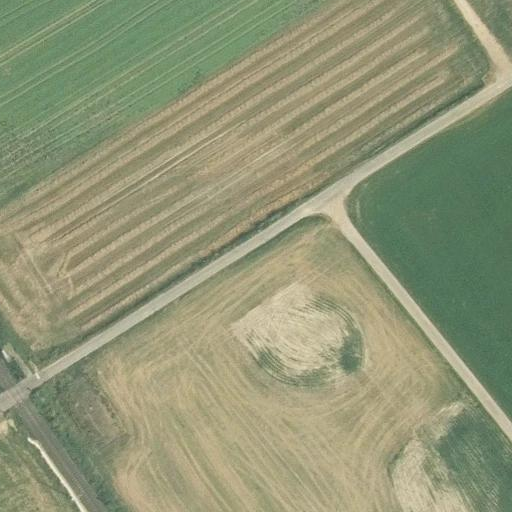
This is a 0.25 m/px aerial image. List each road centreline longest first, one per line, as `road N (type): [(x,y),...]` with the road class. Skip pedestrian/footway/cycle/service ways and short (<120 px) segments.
road 1 (track): [(0,405),(511,80)]
road 2 (track): [(511,427),(331,196)]
